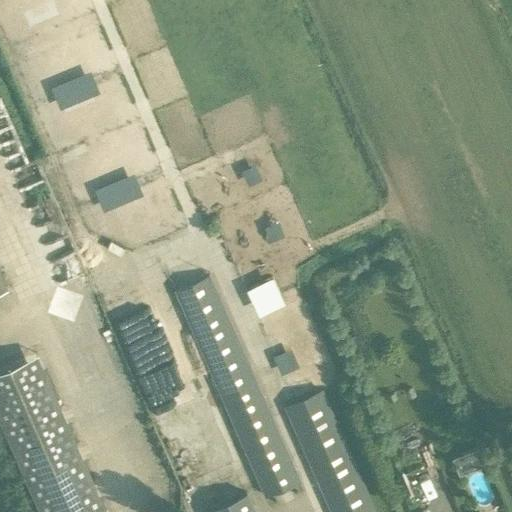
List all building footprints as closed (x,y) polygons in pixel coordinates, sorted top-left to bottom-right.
[(174,288),(220,392),(266,495),(300,479),(208,273),(174,288)] [(0,367),(0,421),(40,511),(106,511),(35,352),(0,367)] [(285,404),(333,511),(377,511),(322,387),(285,404)] [(394,391),(387,394),(389,400),(396,397),(394,391)] [(209,508),(210,511),(254,511),(246,492),(209,508)]
